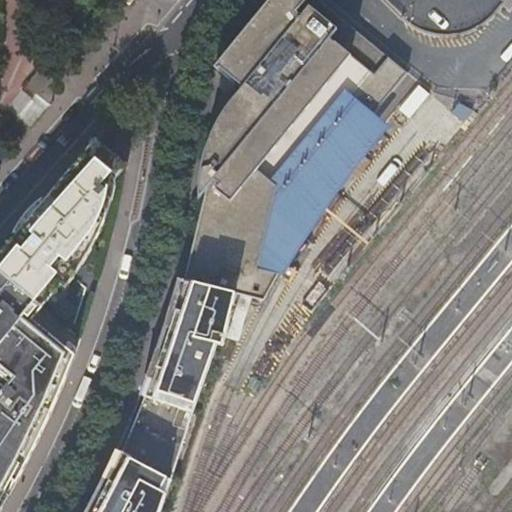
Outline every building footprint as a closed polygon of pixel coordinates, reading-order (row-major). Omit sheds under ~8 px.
[(271,209),(358,102),(372,114),(406,72),(318,0),(315,0),(313,4),(308,0),(270,0),(255,18),(214,67),(218,71),(220,69),(243,88),(238,93),(236,97),(232,101),(230,106),(227,112),(225,116),(184,280),(237,293),(248,267),(271,209)] [(59,283),(89,247),(93,251),(101,231),(107,214),(111,201),(103,194),(128,166),(96,140),(81,157),(53,188),(56,190),(54,193),(52,196),(49,201),(48,205),(47,207),(47,211),(24,239),(0,267),(0,271),(38,303),(43,308),(62,285),(59,283)] [(24,239),(47,211),(47,207),(41,202),(14,231),(24,239)] [(264,300),(279,274),(248,267),(237,293),(246,295),(264,300)] [(75,346),(32,310),(38,303),(0,271),(0,375),(10,385),(0,396),(0,487),(4,491),(44,412),(34,403),(52,381),(59,386),(75,346)] [(159,511),(170,487),(187,440),(200,399),(212,359),(217,344),(223,345),(229,326),(237,293),(184,280),(181,294),(177,308),(172,324),(168,338),(164,350),(157,348),(153,360),(147,377),(153,379),(151,385),(146,399),(141,413),(135,428),(129,441),(122,455),(116,470),(108,485),(102,497),(94,511),(159,511)] [(50,415),(58,399),(65,382),(71,365),(78,348),(75,346),(59,386),(52,381),(34,403),(44,412),(4,491),(6,492),(12,480),(16,483),(18,480),(27,464),(35,448),(38,441),(43,432),(50,415)] [(4,491),(0,487),(0,511),(10,495),(6,492),(4,491)]
